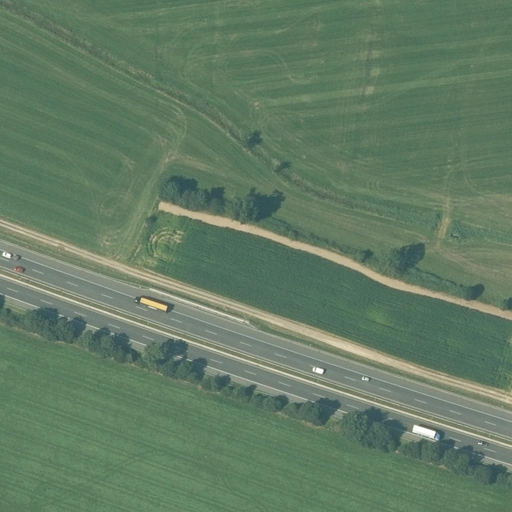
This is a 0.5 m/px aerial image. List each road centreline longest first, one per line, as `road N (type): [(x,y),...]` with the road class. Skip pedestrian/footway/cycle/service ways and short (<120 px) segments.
road 1 (motorway): [(0,289),(511,462)]
road 2 (motorway): [(511,432),(0,259)]
